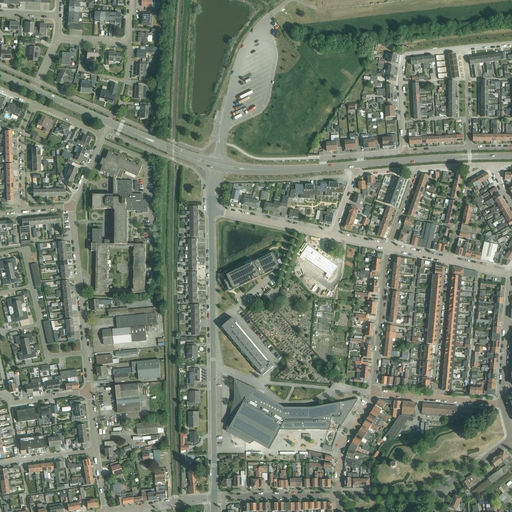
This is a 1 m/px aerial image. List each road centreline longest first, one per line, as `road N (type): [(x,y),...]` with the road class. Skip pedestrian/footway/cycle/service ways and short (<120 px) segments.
road 1 (tertiary): [(214,498),(211,209)]
road 2 (residential): [(463,47),(404,55),(403,152)]
road 3 (tertiary): [(357,164),(511,156)]
road 4 (residential): [(85,352),(71,205)]
road 5 (residential): [(372,391),(389,247)]
road 6 (residential): [(435,397),(449,260)]
road 7 (residential): [(224,128),(258,109),(270,80),(275,53),(260,26)]
road 8 (residential): [(333,234),(211,209)]
road 9 (residential): [(214,498),(338,495)]
